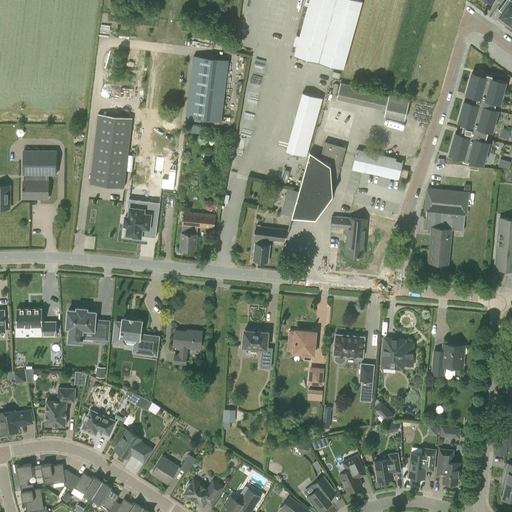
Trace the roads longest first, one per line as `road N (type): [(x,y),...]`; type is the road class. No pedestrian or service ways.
road 1 (tertiary): [(0,258),(380,287)]
road 2 (residential): [(380,287),(461,32),(479,26),(511,50)]
road 3 (residential): [(478,511),(497,299)]
road 4 (residential): [(177,511),(83,452),(53,445),(0,453)]
